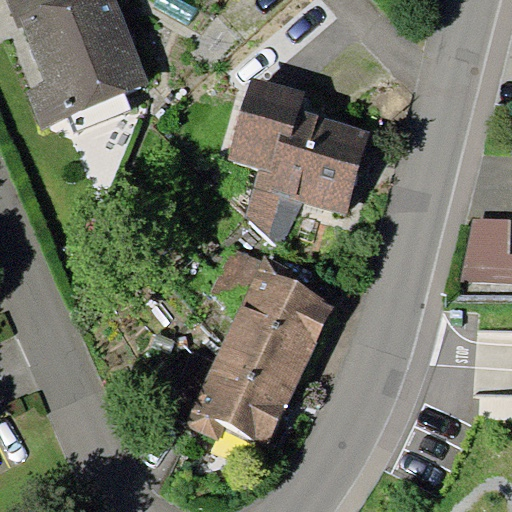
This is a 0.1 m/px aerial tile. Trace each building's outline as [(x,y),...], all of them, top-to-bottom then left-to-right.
[(5,0),(17,27),(23,26),(19,16),(57,0),(5,0)] [(57,0),(19,16),(23,26),(45,81),(26,89),(41,127),(68,116),(124,94),(150,83),(116,0),(57,0)] [(306,91),(252,76),(228,159),(259,169),(246,215),(268,238),(284,243),(303,203),(347,214),(371,132),(301,108),(306,91)] [(131,111),(124,94),(68,116),(75,133),(131,111)] [(511,219),(473,218),(460,281),(511,284),(511,252),(509,252),(511,219)] [(234,321),(262,261),(233,248),(209,295),(234,321)] [(300,271),(265,255),(262,261),(234,321),(215,362),(186,424),(220,440),(226,426),(268,445),(333,305),(324,301),(327,296),(296,281),(300,271)] [(165,407),(186,424),(215,362),(192,351),(165,407)]
